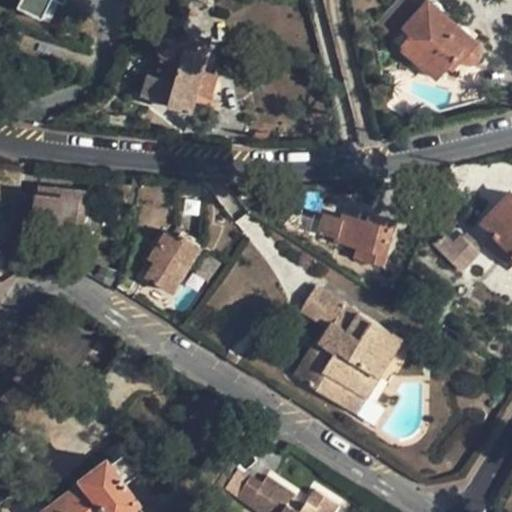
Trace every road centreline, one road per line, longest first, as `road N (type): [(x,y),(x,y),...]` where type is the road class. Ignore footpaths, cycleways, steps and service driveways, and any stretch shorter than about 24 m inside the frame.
road 1 (residential): [(433,511),(76,278),(47,276),(23,290),(0,325)]
road 2 (residential): [(0,134),(53,147),(331,163),(511,131)]
